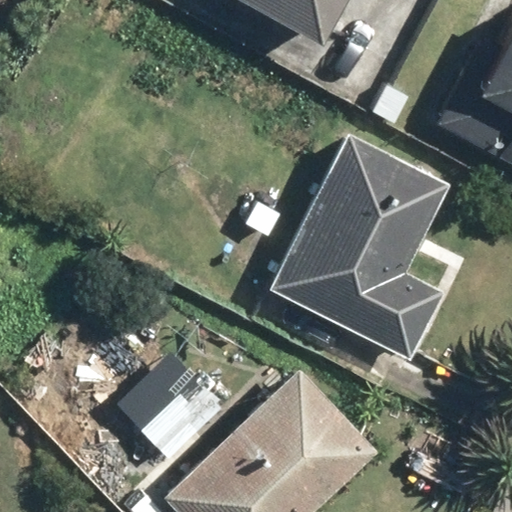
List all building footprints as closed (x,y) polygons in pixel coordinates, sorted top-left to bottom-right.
[(238,0),(323,46),(348,0),(238,0)] [(511,43),(506,54),(477,39),(432,123),(511,165),(511,43)] [(442,183),(334,128),(254,285),(401,359),(435,292),(396,272),(442,183)] [(286,195),(223,162),(199,210),(262,243),(286,195)] [(169,511),(300,511),(366,450),(285,365),(151,492),(169,511)] [(221,404),(192,374),(130,435),(159,464),(221,404)] [(492,448),(430,422),(412,465),(474,491),(492,448)]
